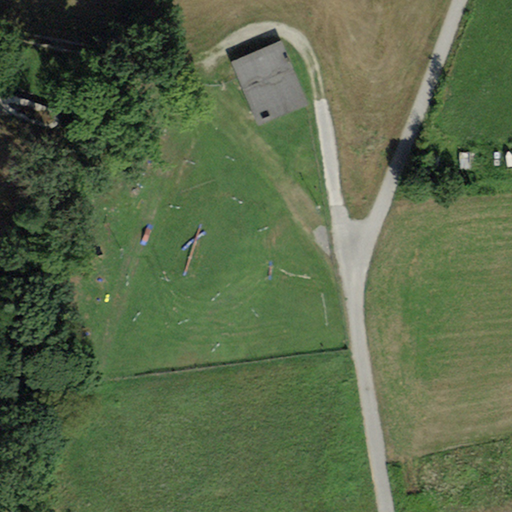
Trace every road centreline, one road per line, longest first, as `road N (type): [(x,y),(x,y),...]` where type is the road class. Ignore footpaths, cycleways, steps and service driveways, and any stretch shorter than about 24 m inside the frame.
road 1 (track): [(384,511),(356,334),(357,288),(459,0)]
road 2 (track): [(310,64),(339,242),(357,288)]
